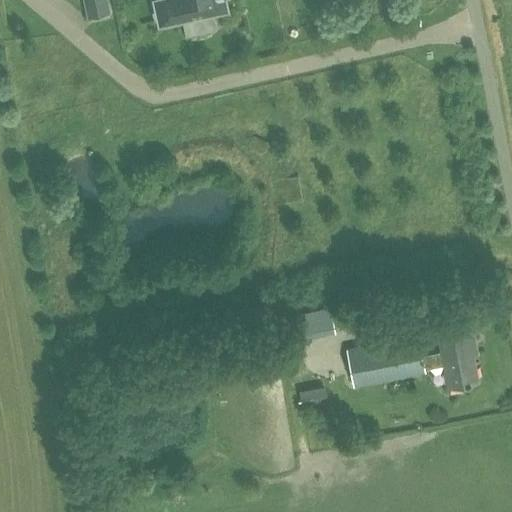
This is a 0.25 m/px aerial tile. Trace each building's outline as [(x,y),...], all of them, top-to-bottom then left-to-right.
[(93,0),(98,15),(116,9),(112,0),(93,0)] [(333,299),(300,300),(301,327),(334,325),(333,299)] [(337,328),(353,324),(350,310),(334,313),(337,328)] [(479,379),(473,352),(477,351),(472,322),(437,329),(441,350),(423,353),(420,334),(346,348),(353,385),(426,371),(425,368),(444,364),(448,385),(479,379)] [(303,407),(329,402),(325,385),(300,390),(303,407)]
